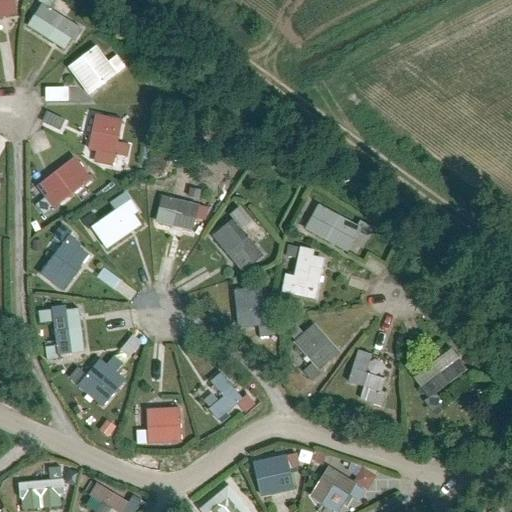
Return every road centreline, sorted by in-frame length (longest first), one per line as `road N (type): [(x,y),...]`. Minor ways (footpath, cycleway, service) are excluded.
road 1 (residential): [(448,478),(289,420),(240,442),(183,485),(0,416)]
road 2 (track): [(511,263),(149,0)]
